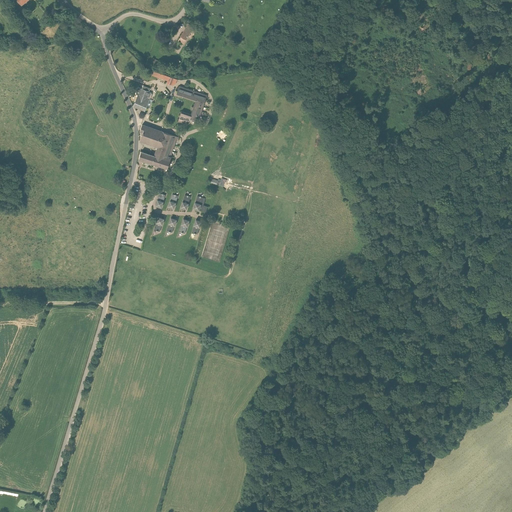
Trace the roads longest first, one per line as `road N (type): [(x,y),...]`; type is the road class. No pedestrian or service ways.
road 1 (unclassified): [(44,511),(104,310),(135,154),(133,115),(101,33)]
road 2 (track): [(352,511),(455,430),(502,375)]
road 3 (unknown): [(162,127),(173,89),(193,81),(212,103),(202,127),(186,133)]
